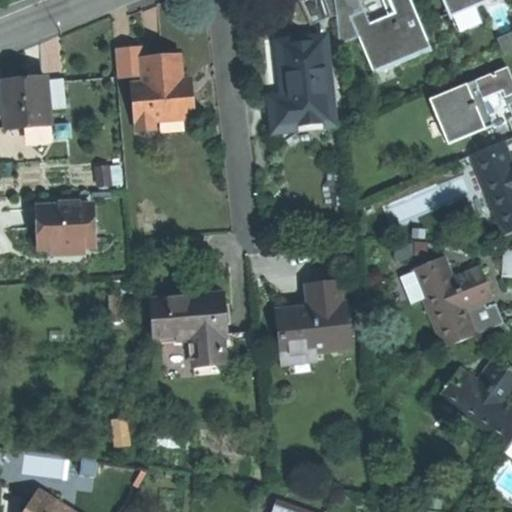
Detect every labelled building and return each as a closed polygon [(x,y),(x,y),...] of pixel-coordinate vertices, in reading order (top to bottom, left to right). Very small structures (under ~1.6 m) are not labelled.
[(336,0),(341,48),(353,43),(348,30),(355,27),(349,14),(363,8),(359,0),(336,0)] [(429,48),(409,0),(381,0),(386,13),(369,20),(363,8),(349,14),(355,27),(373,71),(429,48)] [(273,126),(332,119),(330,102),(325,63),(321,30),(297,33),(275,36),(282,92),(269,94),(273,126)] [(147,48),(128,50),(131,74),(144,73),(142,59),(148,59),(147,48)] [(114,51),(117,76),(131,74),(128,50),(114,51)] [(154,120),(192,117),(190,94),(183,94),(182,79),(180,56),(163,58),(148,59),(142,59),(144,73),(144,82),(134,83),(136,111),(137,121),(138,131),(144,135),(149,135),(154,130),(154,120)] [(325,63),(330,102),(337,101),(332,62),(325,63)] [(505,65),(426,97),(444,141),(489,122),(485,112),(479,97),(511,84),(511,82),(509,76),(505,65)] [(20,80),(2,81),(4,101),(5,114),(6,126),(32,123),(51,121),(49,108),(47,79),(47,77),(20,80)] [(47,79),(49,108),(66,106),(63,77),(47,79)] [(183,94),(190,94),(189,79),(182,79),(183,94)] [(511,91),(511,84),(479,97),(485,112),(491,110),(495,106),(498,101),(498,96),(511,91)] [(511,134),(511,112),(509,114),(503,117),(510,135),(511,134)] [(51,121),(32,123),(34,140),(52,138),(51,121)] [(498,142),(469,154),(501,232),(511,227),(511,161),(507,164),(498,142)] [(110,183),(109,164),(97,166),(99,184),(110,183)] [(52,207),(38,208),(39,225),(40,246),(51,245),(84,243),(93,243),(90,204),(79,205),(52,207)] [(84,243),(51,245),(51,254),(84,252),(84,243)] [(511,247),(503,247),(501,276),(511,276),(511,247)] [(414,267),(446,347),(475,335),(463,306),(483,298),(492,294),(486,280),(481,266),(451,278),(441,256),(414,267)] [(315,350),(349,346),(345,304),(341,304),(339,282),(309,286),(311,308),(298,310),(282,311),(284,335),(282,335),(283,344),(285,344),(286,353),(315,350)] [(196,375),(237,372),(233,334),(225,335),(221,295),(210,296),(152,301),(156,343),(192,339),(196,375)] [(463,306),(475,335),(504,323),(495,301),(486,305),(483,298),(463,306)] [(511,321),(498,327),(503,340),(511,337),(511,321)] [(316,361),(315,350),(286,353),(284,353),(285,364),(316,361)] [(439,395),(507,444),(511,438),(511,408),(503,402),(511,389),(511,369),(510,368),(496,358),(477,383),(468,376),(465,381),(455,373),(439,395)] [(465,381),(468,376),(458,369),(455,373),(465,381)] [(72,511),(36,489),(24,508),(31,511),(30,511),(72,511)]
